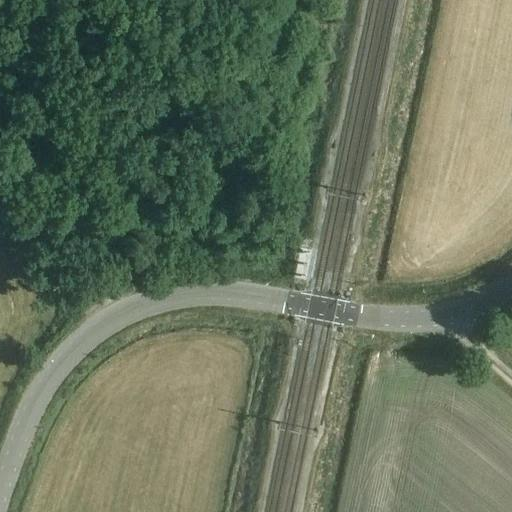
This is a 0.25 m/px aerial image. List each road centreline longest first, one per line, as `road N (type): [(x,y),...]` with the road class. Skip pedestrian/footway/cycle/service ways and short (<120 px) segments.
road 1 (tertiary): [(0,490),(36,399),(62,359),(116,312),(223,290),(314,306)]
road 2 (track): [(116,312),(82,192),(0,107)]
road 3 (tertiary): [(342,310),(469,308),(511,275)]
